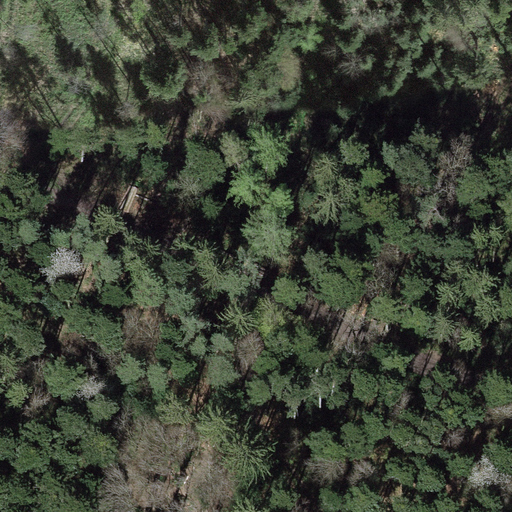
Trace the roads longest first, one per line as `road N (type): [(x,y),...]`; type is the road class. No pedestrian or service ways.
road 1 (track): [(511,412),(332,332),(218,269),(0,193)]
road 2 (track): [(281,299),(257,368),(286,472),(323,511)]
